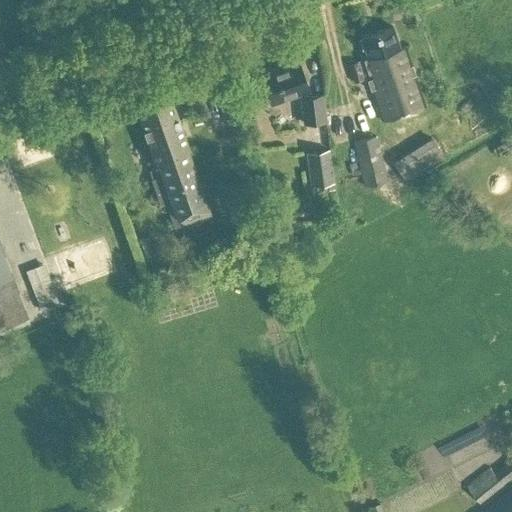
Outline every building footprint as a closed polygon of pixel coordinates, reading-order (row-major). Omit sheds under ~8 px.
[(399,47),(392,26),(360,36),(361,39),(358,41),(361,49),(365,50),(368,57),(363,59),(368,73),(365,74),(381,120),(425,106),(405,45),(399,47)] [(364,79),(358,60),(347,64),(353,82),(364,79)] [(307,89),(298,62),(260,75),(269,102),(298,92),(301,97),(300,97),(302,123),(325,120),(322,95),(310,96),(307,89)] [(216,99),(222,119),(235,115),(229,95),(216,99)] [(188,149),(189,149),(170,96),(135,108),(153,160),(150,161),(155,177),(151,178),(160,203),(165,201),(174,226),(182,224),(182,225),(211,215),(208,206),(188,149)] [(363,186),(387,180),(375,135),(352,141),(363,186)] [(404,182),(444,158),(431,137),(391,161),(404,182)] [(303,152),(307,184),(331,181),(326,149),(303,152)] [(0,327),(27,317),(0,245),(0,327)] [(46,260),(29,266),(42,306),(60,300),(46,260)] [(481,502),(511,477),(511,458),(494,472),(489,467),(466,485),(481,502)] [(511,511),(511,488),(481,511),(511,511)] [(367,511),(387,511),(385,502),(366,508),(367,511)]
